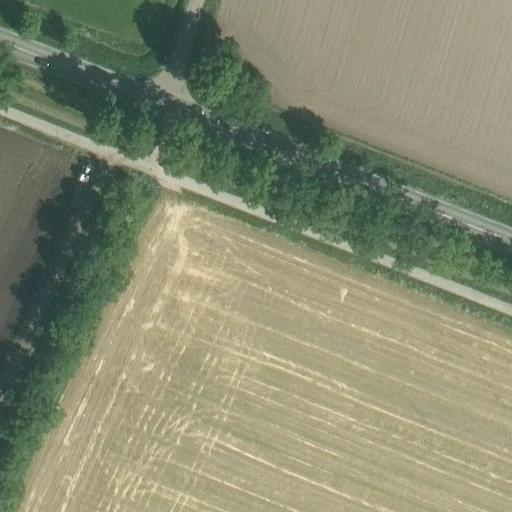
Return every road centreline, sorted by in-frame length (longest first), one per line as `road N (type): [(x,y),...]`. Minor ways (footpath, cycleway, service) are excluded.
road 1 (tertiary): [(511,239),(162,103)]
road 2 (tertiary): [(162,103),(0,40)]
